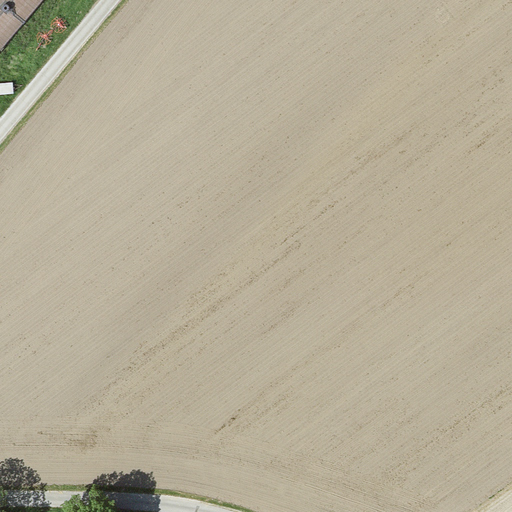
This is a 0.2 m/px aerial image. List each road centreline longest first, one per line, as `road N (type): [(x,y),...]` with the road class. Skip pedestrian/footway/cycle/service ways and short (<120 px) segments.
road 1 (unclassified): [(202,511),(0,498)]
road 2 (unclassified): [(116,0),(0,134)]
